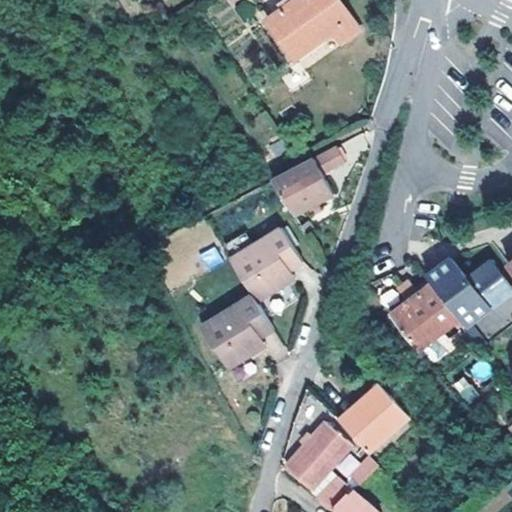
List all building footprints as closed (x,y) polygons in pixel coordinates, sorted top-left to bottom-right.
[(351,21),(336,0),(297,0),(269,20),(296,59),(335,33),(351,21)] [(351,21),(335,33),(343,44),(359,32),(351,21)] [(294,214),(334,189),(323,168),(346,155),(339,141),(274,178),(294,214)] [(268,299),(296,283),(290,273),(299,267),(313,259),(295,224),(242,254),(263,289),(268,299)] [(200,254),(208,269),(223,261),(215,246),(200,254)] [(471,281),(456,259),(446,267),(464,292),(473,286),(470,282),(471,281)] [(436,285),(460,319),(468,330),(511,297),(511,287),(495,264),(471,281),(470,282),(473,286),(464,292),(446,267),(430,278),(436,285)] [(306,278),(299,267),(290,273),(296,283),(306,278)] [(460,319),(436,285),(412,303),(393,318),(419,351),(460,319)] [(241,359),(263,346),(259,337),(268,332),(283,325),(268,299),(263,289),(218,313),(241,359)] [(272,341),(268,332),(259,337),(263,346),(272,341)] [(469,367),(477,383),(493,375),(484,359),(469,367)] [(463,376),(452,384),(467,404),(478,395),(463,376)] [(385,386),(341,422),(369,455),(412,419),(385,386)] [(322,419),(330,409),(308,391),(295,425),(312,432),(315,427),(319,429),(325,422),(322,419)] [(327,475),(355,443),(329,422),(316,436),(312,432),(304,439),(308,444),(288,468),(313,490),(327,475)] [(322,497),(318,500),(333,511),(334,511),(336,510),(339,511),(380,511),(356,490),(351,494),(335,483),(327,475),(313,490),(322,497)]
